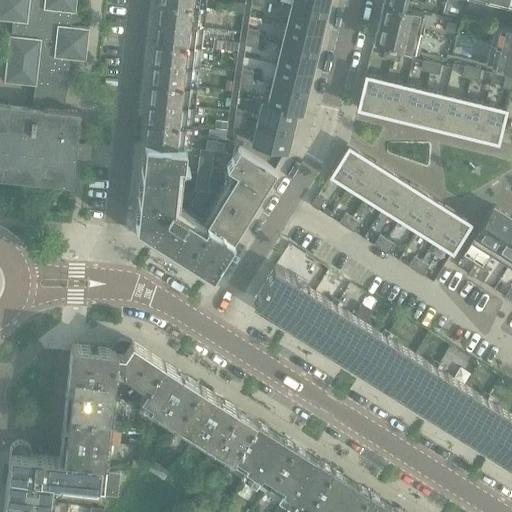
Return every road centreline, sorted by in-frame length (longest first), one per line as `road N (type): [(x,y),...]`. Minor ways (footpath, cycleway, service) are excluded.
road 1 (tertiary): [(497,511),(207,329)]
road 2 (residential): [(108,288),(139,0)]
road 3 (residential): [(287,205),(511,346)]
road 4 (residential): [(357,0),(323,143),(287,205)]
road 5 (residential): [(287,205),(207,329)]
